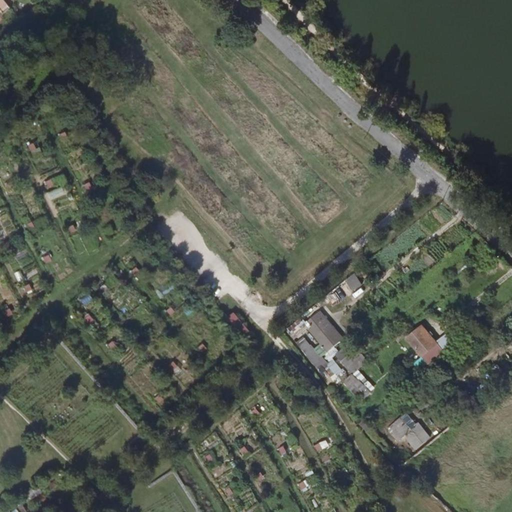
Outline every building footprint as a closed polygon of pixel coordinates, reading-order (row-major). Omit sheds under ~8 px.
[(134,270),(131,274),(135,278),(139,275),(134,270)] [(357,272),(345,279),(353,290),(364,283),(357,272)] [(104,287),(100,290),(104,295),(108,292),(104,287)] [(169,310),(165,314),(170,318),(174,315),(169,310)] [(332,350),(343,340),(321,312),(309,321),(332,350)] [(232,317),(224,323),(238,340),(244,336),(241,332),(243,330),(232,317)] [(88,318),(84,321),(89,326),(93,322),(88,318)] [(289,329),(288,327),(286,329),(294,341),(297,339),(291,331),(303,323),(300,320),(289,329)] [(423,326),(413,334),(420,342),(414,348),(428,365),(444,351),(423,326)] [(420,342),(413,334),(407,340),(414,348),(420,342)] [(148,338),(144,341),(149,346),(153,343),(148,338)] [(313,365),(320,359),(304,338),(297,344),(313,365)] [(111,344),(107,347),(112,352),(116,348),(111,344)] [(201,346),(197,350),(201,355),(205,351),(201,346)] [(353,375),(365,366),(362,362),(358,365),(355,362),(353,363),(344,351),(337,356),(353,375)] [(172,364),(168,367),(172,372),(176,369),(172,364)] [(157,397),(153,401),(158,405),(162,402),(157,397)] [(292,410),(297,408),(294,402),(289,405),(292,410)] [(255,411),(251,414),(255,419),(260,416),(255,411)] [(407,414),(388,430),(398,441),(417,426),(407,414)] [(208,456),(203,459),(207,464),(211,461),(208,456)]
